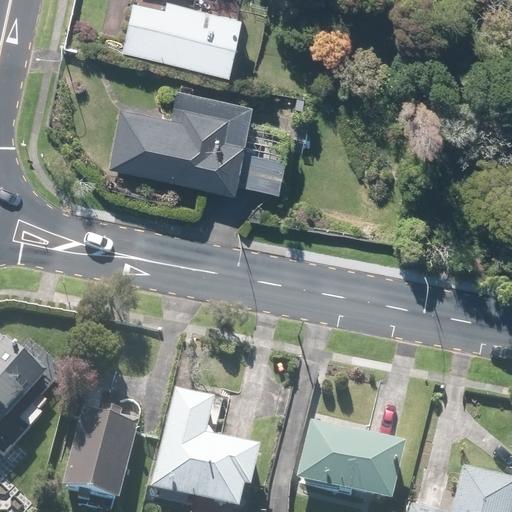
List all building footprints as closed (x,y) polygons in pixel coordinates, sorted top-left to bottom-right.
[(161,10),(132,3),(121,50),(224,75),(237,18),(164,0),(161,10)] [(232,194),(234,185),(273,194),(288,122),(249,113),(250,106),(195,95),(192,113),(179,110),(176,123),(118,111),(106,168),(232,194)] [(0,342),(0,423),(43,375),(3,339),(0,342)] [(79,371),(75,389),(108,395),(112,377),(79,371)] [(146,495),(202,509),(201,511),(230,511),(235,495),(245,497),(255,456),(200,442),(210,405),(172,395),(146,495)] [(111,508),(131,431),(76,417),(57,494),(111,508)] [(294,483),(384,507),(399,452),(309,428),(294,483)] [(509,511),(511,500),(511,483),(460,471),(450,511),(418,511),(405,509),(404,511),(509,511)]
